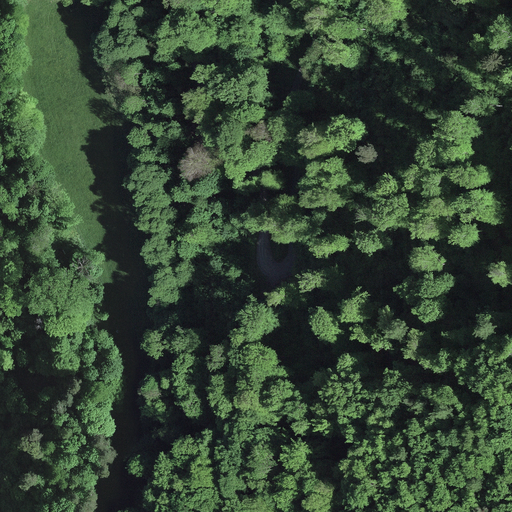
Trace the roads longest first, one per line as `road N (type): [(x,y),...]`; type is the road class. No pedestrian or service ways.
road 1 (track): [(181,0),(204,96),(254,160),(265,199),(266,265),(279,272),(298,252),(292,95),(324,0)]
road 2 (track): [(217,511),(222,421),(201,233),(156,112),(138,0)]
